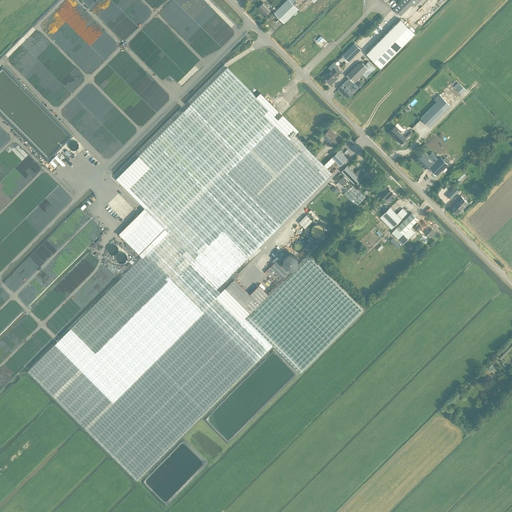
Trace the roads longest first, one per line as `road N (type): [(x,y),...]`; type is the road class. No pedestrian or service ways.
road 1 (unclassified): [(511,284),(228,0)]
road 2 (unknown): [(95,181),(106,181),(260,31)]
road 3 (unknown): [(248,20),(95,181)]
road 4 (track): [(0,366),(100,262)]
road 5 (unknown): [(0,311),(96,209)]
road 6 (unknown): [(0,279),(95,181)]
